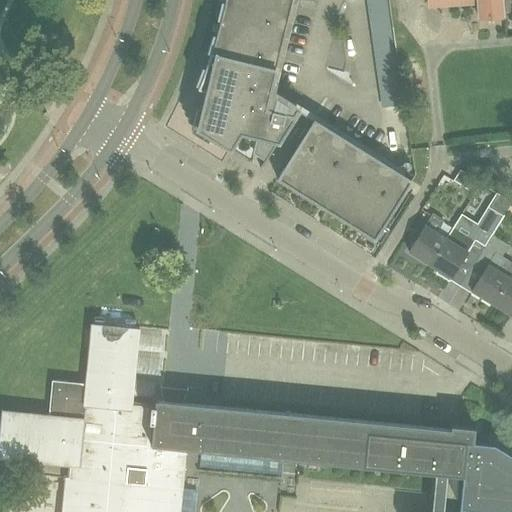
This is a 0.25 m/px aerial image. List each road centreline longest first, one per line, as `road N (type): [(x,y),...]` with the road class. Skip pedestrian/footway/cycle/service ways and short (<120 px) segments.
road 1 (residential): [(511,372),(422,315),(376,298),(120,137)]
road 2 (secondary): [(0,267),(120,137)]
road 3 (secondary): [(120,137),(173,0)]
road 4 (secondary): [(89,118),(0,225)]
road 5 (secondary): [(137,0),(89,118)]
